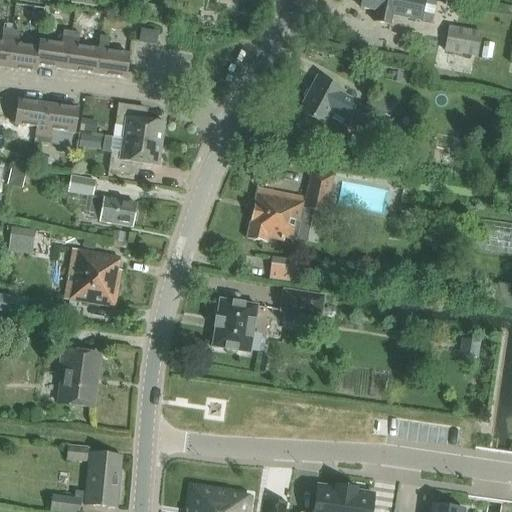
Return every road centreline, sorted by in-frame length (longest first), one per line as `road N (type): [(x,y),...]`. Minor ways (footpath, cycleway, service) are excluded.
road 1 (residential): [(146,438),(380,453),(511,475)]
road 2 (tertiary): [(146,438),(152,356),(226,118)]
road 3 (residential): [(0,79),(85,85),(226,118)]
road 4 (track): [(0,428),(145,448)]
road 5 (tertiary): [(226,118),(290,0)]
